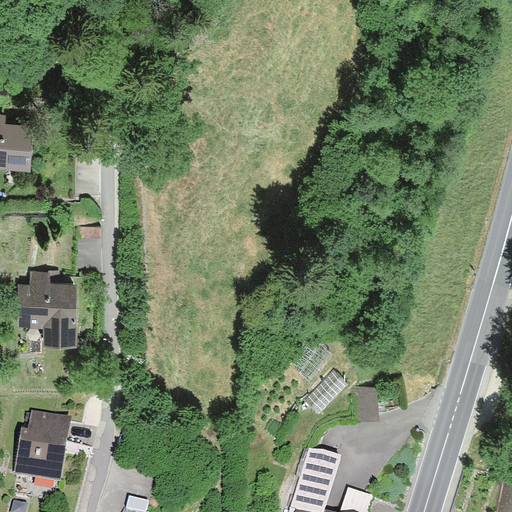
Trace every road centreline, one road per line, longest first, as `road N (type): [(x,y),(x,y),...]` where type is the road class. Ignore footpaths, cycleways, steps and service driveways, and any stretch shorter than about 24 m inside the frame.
road 1 (residential): [(95,511),(114,397),(108,150)]
road 2 (tertiary): [(426,511),(511,216)]
